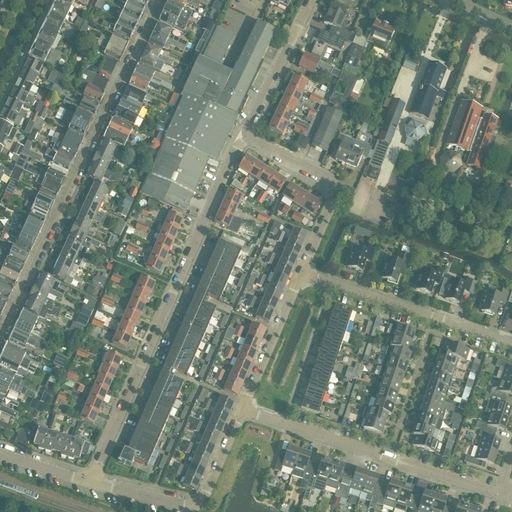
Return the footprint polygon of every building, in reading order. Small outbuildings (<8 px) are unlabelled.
[(70,7),(57,0),(50,15),(64,22),(71,7),(70,7)] [(101,12),(105,3),(98,0),(97,0),(94,8),(101,12)] [(140,20),(145,9),(126,0),(122,0),(121,3),(127,5),(124,12),(140,20)] [(168,0),(168,1),(184,8),(186,4),(197,9),(197,8),(199,4),(191,0),(168,0)] [(269,0),(268,2),(277,6),(278,5),(286,9),(290,0),(269,0)] [(163,12),(187,23),(192,14),(168,2),(163,12)] [(220,4),(217,2),(214,9),(221,12),(224,5),(220,3),(220,4)] [(346,43),(350,34),(344,32),(347,25),(342,23),(348,10),(332,3),(323,23),(334,28),(330,36),(346,43)] [(119,23),(135,30),(140,20),(124,12),(118,9),(116,13),(122,16),(119,23)] [(219,14),(212,10),(208,20),(215,23),(219,14)] [(183,33),(187,23),(163,12),(159,21),(183,33)] [(58,36),(64,22),(50,15),(43,29),(58,36)] [(80,30),(82,25),(83,22),(77,19),(73,27),(80,30)] [(85,21),(80,32),(85,35),(90,24),(85,21)] [(135,30),(119,23),(116,28),(103,22),(101,27),(108,30),(108,29),(114,32),(114,34),(130,41),(135,30)] [(209,22),(205,31),(210,34),(213,27),(214,24),(209,22)] [(350,34),(346,43),(352,45),(344,64),(342,70),(353,75),(353,74),(361,56),(364,56),(369,44),(375,46),(374,47),(386,51),(395,30),(375,22),(368,40),(356,36),(351,34),(350,34)] [(185,48),(187,44),(169,35),(172,29),(158,23),(153,33),(185,48)] [(262,61),(263,58),(275,33),(257,24),(244,53),(241,58),(240,58),(232,75),(217,109),(238,118),(242,110),(242,109),(244,110),(249,99),(246,97),(260,67),(259,67),(262,61)] [(183,90),(182,93),(217,109),(232,75),(219,68),(233,37),(213,27),(210,34),(205,43),(200,55),(195,65),(190,76),(186,85),(183,90)] [(51,50),(58,36),(43,29),(36,43),(51,50)] [(346,43),(330,36),(317,30),(312,42),(316,43),(311,54),(323,59),(327,49),(340,54),(337,61),(344,64),(352,45),(346,43)] [(205,43),(210,34),(205,31),(200,41),(205,43)] [(183,52),(185,48),(153,33),(148,43),(162,50),(163,48),(167,50),(169,49),(170,46),(183,52)] [(129,43),(114,36),(111,41),(101,36),(99,41),(124,53),(129,43)] [(99,41),(91,38),(89,43),(106,51),(104,56),(120,63),(124,53),(99,41)] [(200,41),(195,52),(200,55),(205,44),(205,43),(200,41)] [(44,64),(53,68),(60,54),(51,50),(36,43),(29,57),(44,64)] [(171,67),(173,62),(159,56),(161,51),(148,45),(143,54),(171,67)] [(171,67),(143,54),(139,63),(152,69),(155,64),(175,74),(177,70),(170,67),(171,67)] [(328,75),(331,69),(319,62),(304,55),(298,68),(313,75),(316,69),(328,75)] [(41,75),(43,70),(41,69),(43,67),(28,59),(23,70),(38,77),(39,74),(41,75)] [(114,70),(117,64),(106,59),(103,64),(114,70)] [(443,99),(445,92),(439,89),(446,70),(428,63),(409,114),(427,120),(436,97),(443,99)] [(112,75),(114,70),(103,64),(100,70),(112,75)] [(138,65),(133,75),(160,88),(169,92),(172,87),(152,77),(154,73),(138,65)] [(340,73),(332,69),(329,75),(337,79),(340,73)] [(33,87),(38,77),(23,70),(18,80),(33,87)] [(86,84),(91,73),(85,70),(80,81),(86,84)] [(353,75),(342,70),(338,81),(347,85),(343,97),(333,93),(328,104),(334,106),(332,111),(327,109),(312,146),(326,152),(335,131),(338,125),(342,115),(343,116),(359,76),(353,74),(353,75)] [(52,71),(50,76),(56,79),(59,74),(52,71)] [(61,88),(66,77),(60,73),(54,85),(61,88)] [(91,87),(94,81),(96,76),(91,73),(86,84),(91,87)] [(181,82),(186,85),(190,76),(185,73),(181,82)] [(133,75),(129,85),(145,93),(147,88),(158,93),(160,88),(133,75)] [(106,87),(109,81),(97,76),(95,82),(106,87)] [(302,93),(307,82),(294,76),(289,87),(302,93)] [(33,99),(35,95),(30,93),(33,87),(18,80),(14,90),(33,99)] [(100,104),(105,94),(88,86),(79,82),(76,87),(85,91),(83,97),(100,104)] [(103,93),(106,87),(95,82),(92,87),(103,93)] [(180,82),(178,88),(183,90),(186,85),(181,82),(180,82)] [(52,88),(46,86),(43,92),(49,94),(52,88)] [(153,105),(156,100),(128,87),(123,97),(141,105),(143,101),(153,105)] [(297,103),(302,93),(289,87),(284,97),(297,103)] [(33,99),(14,90),(9,99),(23,106),(25,102),(32,105),(34,99),(33,99)] [(167,131),(163,140),(208,161),(215,164),(224,146),(238,118),(217,109),(182,93),(180,97),(182,98),(177,110),(176,111),(171,121),(167,131)] [(319,105),(322,100),(311,94),(308,100),(319,105)] [(44,104),(43,107),(48,109),(53,97),(48,95),(44,104)] [(177,96),(171,107),(177,110),(182,99),(182,98),(180,97),(177,96)] [(300,111),(303,106),(297,103),(284,97),(279,108),(292,114),(295,108),(300,111)] [(80,105),(65,98),(63,103),(78,109),(94,117),(99,107),(83,99),(80,105)] [(138,118),(142,108),(122,98),(118,108),(138,118)] [(18,116),(23,106),(9,99),(4,109),(18,116)] [(366,166),(362,176),(366,177),(365,178),(376,182),(385,159),(405,105),(393,101),(381,131),(378,139),(372,154),(368,167),(366,166)] [(40,102),(35,112),(36,112),(39,114),(43,107),(44,104),(40,102)] [(478,120),(480,115),(481,110),(461,103),(446,145),(467,152),(478,120)] [(39,114),(37,118),(43,121),(45,116),(44,116),(48,109),(43,107),(39,114)] [(133,127),(138,118),(118,108),(113,118),(133,127)] [(287,125),(292,114),(279,108),(274,118),(287,125)] [(17,128),(22,118),(18,117),(18,116),(4,109),(0,116),(0,119),(13,126),(17,128)] [(171,121),(176,111),(172,110),(168,120),(171,121)] [(313,118),(316,112),(310,110),(307,116),(313,118)] [(94,118),(78,111),(75,116),(66,111),(63,116),(89,128),(94,118)] [(36,112),(31,122),(35,124),(37,118),(39,114),(36,112)] [(84,138),(89,128),(63,116),(61,121),(71,126),(68,131),(84,138)] [(482,121),(478,120),(467,152),(471,153),(466,165),(480,170),(486,151),(490,153),(495,138),(491,137),(497,121),(484,116),(482,121)] [(35,124),(33,129),(39,131),(43,121),(37,118),(35,124)] [(282,135),(287,125),(274,118),(268,129),(282,135)] [(163,124),(161,129),(162,129),(167,131),(171,121),(168,120),(165,119),(163,124)] [(128,139),(132,129),(112,120),(108,129),(128,139)] [(11,144),(13,141),(17,132),(12,130),(13,128),(0,121),(0,147),(3,149),(6,141),(11,144)] [(304,136),(307,131),(309,127),(298,121),(296,126),(294,131),(304,136)] [(404,128),(406,140),(416,144),(425,136),(423,125),(413,121),(404,128)] [(160,133),(156,141),(162,143),(163,140),(167,131),(162,129),(161,129),(157,127),(155,131),(160,133)] [(33,129),(27,142),(33,145),(39,131),(33,129)] [(123,148),(128,139),(108,129),(103,139),(123,148)] [(378,139),(381,131),(376,129),(373,137),(378,139)] [(50,131),(48,135),(53,138),(78,149),(83,139),(67,132),(65,138),(50,131)] [(345,165),(352,149),(346,146),(349,139),(339,135),(334,146),(340,148),(335,160),(345,165)] [(53,138),(51,143),(54,145),(52,150),(58,153),(74,160),(78,149),(53,138)] [(304,151),(308,142),(300,138),(296,147),(304,151)] [(185,214),(208,161),(163,140),(162,143),(157,153),(152,164),(139,194),(185,214)] [(157,153),(162,143),(156,141),(154,140),(149,149),(155,152),(157,153)] [(121,160),(123,157),(114,153),(116,148),(102,141),(98,149),(121,160)] [(27,142),(20,155),(29,158),(30,159),(32,155),(29,153),(33,145),(27,142)] [(355,142),(352,149),(345,165),(356,169),(361,157),(367,159),(371,148),(355,142)] [(17,145),(13,154),(19,157),(23,148),(17,145)] [(0,156),(6,159),(9,153),(0,148),(0,156)] [(126,163),(121,161),(121,160),(98,149),(94,159),(108,165),(110,161),(124,167),(126,163)] [(149,149),(144,160),(150,163),(152,164),(157,153),(155,152),(149,149)] [(68,172),(72,162),(47,151),(45,156),(54,160),(52,165),(68,172)] [(20,155),(15,167),(20,169),(23,161),(26,163),(29,158),(20,155)] [(248,175),(256,163),(246,156),(238,168),(248,175)] [(118,181),(120,177),(106,170),(108,165),(94,159),(90,168),(117,181),(118,181)] [(0,163),(0,172),(9,177),(12,173),(0,167),(0,164),(0,163)] [(258,181),(266,169),(256,163),(248,175),(258,181)] [(9,177),(9,178),(17,182),(19,179),(16,177),(20,169),(15,167),(12,173),(9,177)] [(116,183),(117,181),(90,168),(85,177),(105,187),(108,182),(109,182),(116,183)] [(143,178),(146,172),(141,169),(138,176),(143,178)] [(268,188),(276,176),(266,169),(258,181),(268,188)] [(41,171),(38,177),(61,188),(66,177),(49,170),(47,174),(41,171)] [(9,179),(3,176),(3,175),(0,173),(0,182),(6,185),(9,179)] [(278,194),(280,192),(286,182),(276,176),(268,188),(278,194)] [(38,177),(35,183),(42,186),(39,191),(56,199),(61,188),(38,177)] [(244,187),(247,183),(242,179),(239,184),(244,187)] [(244,187),(239,184),(234,181),(231,186),(241,192),(244,187)] [(12,197),(18,186),(10,182),(4,193),(12,197)] [(511,198),(511,183),(506,182),(501,195),(511,198)] [(94,183),(90,192),(110,202),(118,206),(120,202),(109,197),(111,192),(94,183)] [(293,204),(300,191),(290,185),(282,197),(293,204)] [(130,195),(129,198),(133,199),(134,197),(135,198),(138,191),(132,188),(129,195),(130,195)] [(355,190),(349,188),(347,194),(353,196),(355,190)] [(237,207),(242,197),(229,191),(224,201),(237,207)] [(303,210),(310,198),(300,191),(293,204),(303,210)] [(90,192),(85,202),(99,208),(102,203),(107,206),(108,206),(110,202),(90,192)] [(259,197),(264,200),(267,195),(262,192),(259,197)] [(5,194),(2,199),(9,203),(12,197),(5,194)] [(28,197),(25,202),(49,213),(54,202),(38,195),(34,203),(32,202),(33,200),(28,197)] [(121,208),(124,209),(128,211),(129,211),(134,201),(126,197),(125,198),(121,208)] [(259,197),(256,202),(260,205),(264,200),(259,197)] [(313,216),(321,204),(310,198),(303,210),(313,216)] [(232,218),(237,207),(224,201),(219,212),(232,218)] [(25,202),(23,207),(29,210),(29,209),(31,210),(28,217),(44,224),(49,213),(25,202)] [(85,202),(81,211),(104,222),(106,217),(97,213),(99,208),(85,202)] [(286,215),(290,209),(285,206),(281,212),(286,215)] [(143,209),(141,215),(146,217),(149,211),(143,209)] [(81,211),(77,220),(91,226),(93,222),(102,226),(104,222),(81,211)] [(219,212),(214,223),(236,234),(241,223),(232,218),(219,212)] [(296,221),(299,215),(295,212),(291,219),(296,221)] [(177,230),(182,219),(170,213),(165,225),(177,230)] [(300,224),(304,218),(299,215),(296,221),(300,224)] [(19,218),(16,224),(23,227),(23,226),(39,234),(44,224),(28,217),(26,222),(23,220),(19,218)] [(73,228),(72,230),(86,237),(87,235),(92,238),(95,233),(89,230),(91,226),(77,220),(73,228)] [(123,231),(126,224),(119,220),(116,227),(123,231)] [(145,234),(148,228),(138,223),(135,229),(145,234)] [(14,228),(12,232),(35,243),(39,234),(23,226),(23,227),(16,224),(14,228)] [(173,241),(177,230),(165,225),(160,236),(173,241)] [(120,237),(123,231),(116,227),(113,234),(120,237)] [(134,231),(128,228),(126,234),(132,237),(134,231)] [(71,231),(67,240),(87,250),(89,245),(98,249),(100,245),(85,238),(86,237),(72,230),(71,231)] [(293,230),(288,243),(301,248),(307,236),(293,230)] [(12,232),(10,237),(17,240),(14,245),(30,253),(35,243),(12,232)] [(111,236),(107,245),(113,247),(117,239),(111,236)] [(168,252),(173,241),(160,236),(155,247),(168,252)] [(258,247),(260,241),(254,239),(252,245),(258,247)] [(67,240),(63,249),(83,258),(85,254),(87,253),(88,251),(87,250),(67,240)] [(196,295),(196,296),(208,301),(208,300),(210,298),(219,302),(218,302),(219,302),(241,251),(241,252),(232,248),(232,247),(223,242),(222,244),(219,242),(214,254),(213,253),(211,257),(212,258),(212,260),(210,259),(208,263),(210,264),(207,270),(205,270),(204,274),(205,274),(204,276),(203,275),(201,279),(203,280),(196,295)] [(288,243),(283,254),(296,260),(301,248),(288,243)] [(136,256),(139,250),(128,245),(125,251),(136,256)] [(370,263),(374,250),(364,246),(362,251),(354,249),(347,268),(361,272),(364,261),(370,263)] [(0,248),(0,254),(24,266),(29,255),(13,247),(10,255),(4,252),(5,251),(0,248)] [(163,263),(168,252),(155,247),(150,258),(163,263)] [(63,249),(59,258),(78,267),(84,270),(88,261),(84,259),(83,258),(63,249)] [(404,274),(410,257),(399,253),(396,263),(388,260),(381,279),(395,283),(398,272),(404,274)] [(0,254),(0,259),(6,262),(3,270),(19,277),(24,266),(0,254)] [(280,261),(278,266),(291,272),(296,260),(283,254),(280,261)] [(59,258),(54,267),(74,276),(76,273),(78,268),(78,267),(59,258)] [(158,275),(159,272),(163,263),(150,258),(145,269),(158,275)] [(272,267),(274,262),(267,259),(265,263),(272,267)] [(275,272),(273,278),(286,283),(291,272),(278,266),(275,272)] [(54,267),(50,277),(64,283),(70,286),(72,281),(82,285),(83,282),(74,277),(74,276),(54,267)] [(438,285),(443,272),(432,269),(430,274),(422,271),(416,290),(429,294),(433,284),(438,285)] [(0,274),(0,279),(14,287),(19,277),(3,270),(0,274)] [(63,296),(65,292),(58,289),(60,284),(40,274),(36,283),(63,296)] [(260,275),(257,280),(264,283),(266,278),(260,275)] [(101,278),(97,276),(92,282),(93,285),(103,290),(107,281),(106,280),(102,278),(101,278)] [(150,294),(155,283),(141,277),(136,289),(150,294)] [(121,286),(122,283),(111,278),(110,281),(121,286)] [(273,278),(267,289),(281,295),(286,283),(273,278)] [(473,295),(477,283),(461,278),(459,283),(451,281),(445,300),(458,304),(462,292),(473,295)] [(0,297),(8,301),(13,289),(0,282),(0,297)] [(63,296),(36,283),(32,292),(46,299),(48,295),(61,301),(63,296)] [(89,286),(86,294),(92,297),(95,289),(89,286)] [(487,293),(480,312),(494,316),(498,303),(504,305),(507,294),(497,290),(489,287),(487,293)] [(145,306),(150,294),(136,289),(131,300),(145,306)] [(267,289),(263,300),(276,305),(281,295),(267,289)] [(46,299),(32,292),(28,301),(58,316),(60,311),(51,307),(53,302),(46,299)] [(163,369),(163,370),(175,376),(176,375),(177,372),(186,376),(216,309),(215,309),(206,305),(208,301),(196,296),(189,312),(187,311),(185,315),(187,316),(186,317),(185,317),(183,321),(184,321),(181,328),(180,328),(178,332),(180,332),(179,334),(177,333),(176,337),(177,338),(174,345),(173,344),(171,348),(172,349),(172,350),(170,350),(169,354),(170,354),(163,369)] [(250,297),(248,302),(255,305),(257,301),(250,297)] [(91,298),(87,307),(94,310),(98,302),(91,298)] [(140,317),(145,306),(131,300),(126,311),(140,317)] [(260,307),(259,309),(272,314),(276,305),(263,300),(260,307)] [(58,316),(28,301),(23,311),(37,317),(43,320),(46,314),(57,320),(58,316)] [(248,302),(246,307),(253,310),(255,305),(248,302)] [(255,305),(253,310),(258,312),(255,318),(268,323),(272,314),(259,309),(260,307),(255,305)] [(84,306),(80,314),(80,315),(85,317),(86,317),(89,319),(93,310),(84,306)] [(349,322),(352,312),(334,306),(331,316),(349,322)] [(52,325),(23,311),(18,323),(33,330),(37,322),(50,329),(52,325)] [(135,328),(140,317),(126,311),(122,322),(135,328)] [(85,317),(80,315),(76,324),(83,327),(85,328),(89,319),(86,317),(85,317)] [(345,333),(349,322),(331,316),(327,327),(345,333)] [(130,339),(135,328),(122,322),(117,333),(130,339)] [(41,346),(44,341),(31,335),(33,330),(18,323),(13,333),(41,346)] [(260,342),(265,331),(252,325),(247,336),(260,342)] [(411,343),(415,333),(397,327),(392,325),(389,336),(411,343)] [(342,343),(345,333),(327,327),(324,337),(342,343)] [(233,336),(245,341),(247,336),(242,334),(235,331),(228,328),(226,333),(233,336)] [(41,346),(13,333),(8,343),(24,350),(26,345),(39,351),(41,346)] [(125,350),(130,339),(117,333),(112,345),(125,350)] [(71,349),(74,343),(77,336),(71,334),(68,341),(66,346),(71,349)] [(256,353),(260,342),(247,336),(242,347),(256,353)] [(408,353),(411,343),(389,336),(385,347),(388,348),(388,347),(408,353)] [(338,353),(342,343),(324,337),(321,347),(338,353)] [(465,361),(469,350),(446,343),(443,353),(458,358),(458,359),(465,361)] [(38,366),(23,359),(26,354),(7,345),(3,354),(29,367),(29,365),(36,369),(38,366)] [(251,364),(256,353),(242,347),(238,358),(251,364)] [(335,363),(338,353),(321,347),(317,358),(335,363)] [(388,347),(388,348),(385,357),(407,365),(411,354),(408,353),(388,347)] [(454,369),(458,359),(458,358),(443,353),(439,352),(437,359),(438,359),(437,363),(454,369)] [(29,367),(3,354),(0,359),(0,365),(16,374),(19,368),(33,375),(36,369),(29,365),(29,367)] [(116,370),(121,359),(109,354),(104,365),(116,370)] [(404,375),(407,365),(385,357),(381,367),(404,375)] [(246,374),(251,364),(238,358),(233,369),(246,374)] [(332,374),(335,363),(317,358),(314,368),(332,374)] [(503,374),(500,380),(511,384),(511,365),(497,360),(495,367),(499,368),(498,372),(503,374)] [(451,379),(454,369),(437,363),(435,366),(434,366),(432,373),(451,379)] [(112,381),(116,370),(104,365),(99,376),(112,381)] [(400,385),(404,375),(381,367),(378,378),(383,379),(400,385)] [(328,384),(332,374),(314,368),(310,378),(328,384)] [(241,385),(246,374),(233,369),(228,380),(241,385)] [(0,370),(0,382),(10,387),(8,389),(12,391),(15,385),(19,386),(21,380),(14,377),(0,370)] [(174,379),(175,376),(163,370),(156,386),(155,385),(153,389),(154,390),(154,392),(152,391),(150,395),(152,396),(149,402),(147,402),(146,406),(147,406),(146,408),(145,407),(143,411),(145,412),(141,419),(140,418),(138,422),(140,423),(139,425),(138,424),(136,428),(137,428),(134,435),(133,435),(131,439),(133,439),(132,441),(130,440),(129,444),(130,445),(127,452),(123,450),(118,462),(130,468),(133,461),(146,466),(146,467),(147,467),(183,383),(174,379)] [(448,389),(451,379),(432,373),(430,379),(431,380),(430,383),(448,389)] [(107,393),(112,381),(99,376),(94,387),(107,393)] [(325,394),(328,384),(310,378),(307,389),(325,394)] [(397,395),(400,385),(383,379),(379,389),(397,395)] [(237,396),(241,385),(228,380),(223,391),(237,396)] [(491,389),(489,395),(506,401),(508,395),(511,396),(511,384),(500,380),(498,388),(491,389)] [(64,385),(71,389),(73,384),(66,381),(64,385)] [(0,382),(0,394),(5,396),(8,390),(8,389),(10,387),(0,382)] [(444,399),(448,389),(430,383),(429,387),(427,387),(425,393),(444,399)] [(19,386),(16,392),(24,396),(27,390),(19,386)] [(102,404),(107,393),(94,387),(89,398),(102,404)] [(321,405),(325,394),(307,389),(304,399),(321,405)] [(394,406),(397,395),(379,389),(376,400),(394,406)] [(51,392),(46,390),(43,397),(48,399),(51,392)] [(203,404),(211,407),(213,402),(205,399),(208,392),(202,390),(197,402),(203,404)] [(441,410),(444,399),(425,393),(423,400),(424,400),(423,404),(441,410)] [(504,407),(506,401),(489,395),(486,394),(484,401),(488,402),(484,413),(489,414),(507,420),(511,409),(504,407)] [(97,415),(102,404),(89,398),(85,409),(97,415)] [(229,415),(234,404),(220,398),(215,409),(229,415)] [(371,398),(368,408),(387,415),(387,416),(390,416),(394,406),(376,400),(371,398)] [(318,415),(321,405),(304,399),(300,409),(318,415)] [(37,402),(34,411),(41,414),(45,406),(37,402)] [(203,404),(201,409),(209,412),(211,407),(203,404)] [(442,422),(445,411),(441,410),(423,404),(422,407),(421,407),(418,414),(437,420),(442,422)] [(18,415),(0,407),(0,406),(0,412),(16,420),(18,415)] [(365,407),(362,418),(366,419),(384,425),(387,416),(387,415),(368,408),(365,407)] [(92,426),(97,415),(85,409),(80,420),(92,426)] [(224,426),(229,415),(215,409),(211,420),(224,426)] [(345,412),(341,425),(345,426),(350,414),(345,412)] [(434,430),(437,420),(418,414),(416,420),(417,421),(416,424),(434,430)] [(503,432),(507,420),(489,414),(486,425),(477,422),(475,429),(480,430),(495,435),(497,429),(503,432)] [(366,419),(363,430),(381,436),(384,425),(366,419)] [(219,437),(224,426),(211,420),(206,431),(219,437)] [(0,428),(9,433),(12,428),(0,422),(0,428)] [(439,432),(434,430),(416,424),(415,428),(414,428),(412,435),(416,436),(431,440),(436,441),(439,432)] [(44,451),(50,433),(38,429),(33,446),(38,447),(38,449),(44,451)] [(496,454),(500,443),(493,441),(495,435),(480,430),(478,436),(482,438),(478,448),(496,454)] [(215,448),(219,437),(206,431),(201,442),(215,448)] [(25,449),(30,437),(21,433),(16,445),(25,449)] [(56,453),(61,437),(50,433),(44,451),(50,453),(50,451),(56,453)] [(431,440),(416,436),(412,446),(434,454),(438,442),(436,441),(431,440)] [(67,458),(72,440),(61,437),(56,453),(61,455),(61,457),(67,458)] [(86,456),(89,446),(72,440),(67,458),(73,460),(73,458),(79,460),(81,455),(86,456)] [(210,458),(215,448),(201,442),(197,453),(210,458)] [(191,451),(194,446),(186,443),(184,448),(191,451)] [(189,456),(191,451),(184,448),(182,453),(189,456)] [(293,471),(299,452),(288,448),(285,457),(279,455),(274,471),(280,473),(282,467),(293,471)] [(492,466),(496,454),(478,448),(474,459),(465,456),(463,462),(484,469),(486,463),(492,466)] [(308,482),(313,467),(308,465),(311,455),(299,452),(293,471),(291,476),(302,480),(308,482)] [(205,469),(210,458),(197,453),(192,463),(205,469)] [(325,487),(333,463),(322,459),(319,469),(313,467),(308,482),(306,487),(303,499),(309,501),(314,484),(325,487)] [(200,480),(205,469),(192,463),(187,474),(200,480)] [(340,499),(347,478),(342,476),(345,467),(333,463),(325,487),(336,491),(334,497),(340,499)] [(180,478),(182,472),(175,469),(172,474),(180,478)] [(347,478),(340,499),(347,501),(348,495),(359,499),(367,474),(356,470),(353,480),(347,478)] [(196,491),(200,480),(187,474),(182,485),(196,491)] [(379,478),(367,474),(359,499),(366,501),(370,502),(368,508),(374,510),(376,504),(381,489),(376,487),(379,478)] [(395,504),(401,485),(390,481),(387,491),(381,489),(376,504),(394,510),(395,504)] [(263,488),(260,495),(261,495),(267,497),(269,490),(266,489),(267,487),(266,485),(264,484),(263,488)] [(395,504),(394,510),(400,511),(411,511),(415,500),(410,498),(413,489),(401,485),(395,504)] [(430,511),(435,496),(424,493),(421,502),(415,500),(411,511),(430,511)] [(449,511),(444,510),(447,500),(435,496),(430,511),(449,511)]
